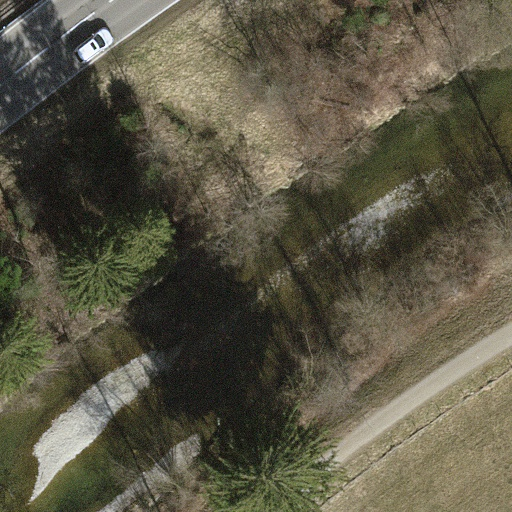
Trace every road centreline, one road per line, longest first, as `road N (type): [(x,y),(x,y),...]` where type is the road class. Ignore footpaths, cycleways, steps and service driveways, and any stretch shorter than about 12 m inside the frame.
road 1 (track): [(287,511),(360,448),(511,343)]
road 2 (primary): [(0,88),(114,0)]
